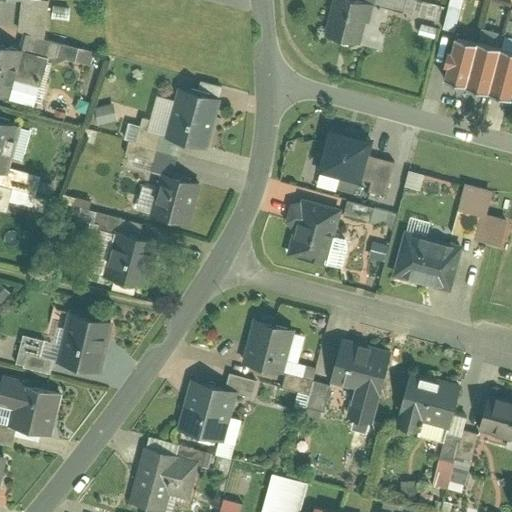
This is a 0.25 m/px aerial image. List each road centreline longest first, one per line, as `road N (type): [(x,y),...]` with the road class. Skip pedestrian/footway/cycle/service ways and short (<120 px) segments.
road 1 (residential): [(37,511),(220,265)]
road 2 (residential): [(220,265),(511,349)]
road 3 (residential): [(273,85),(511,143)]
road 4 (residential): [(220,265),(262,169),(273,85)]
